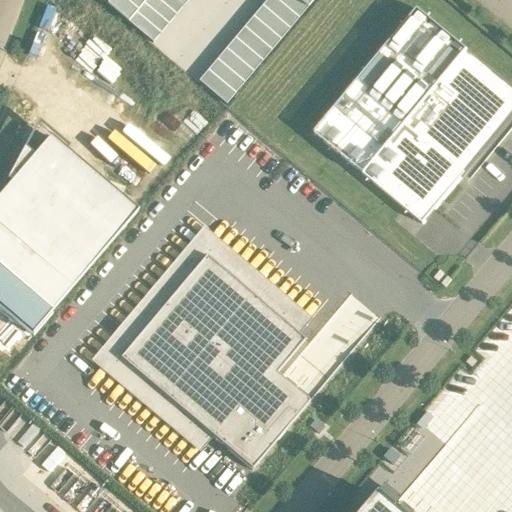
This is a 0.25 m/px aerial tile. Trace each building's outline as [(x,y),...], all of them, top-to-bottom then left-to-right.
[(128,26),(136,16),(137,15),(119,0),(112,0),(106,7),(128,26)] [(141,0),(119,0),(137,15),(144,7),(146,4),(141,0)] [(149,0),(146,4),(144,7),(169,28),(176,19),(153,0),(149,0)] [(153,0),(176,19),(184,10),(172,0),(153,0)] [(172,0),(184,10),(192,1),(190,0),(172,0)] [(271,0),(269,0),(261,10),(289,33),(298,23),(271,0)] [(292,0),(271,0),(298,23),(307,12),(292,0)] [(314,0),(292,0),(307,12),(316,1),(314,0)] [(137,15),(136,16),(161,37),(169,28),(144,7),(137,15)] [(261,10),(252,21),(280,44),(289,33),(261,10)] [(511,89),(418,11),(314,135),(423,226),(426,223),(435,212),(511,119),(511,89)] [(136,16),(128,26),(153,47),(161,37),(136,16)] [(252,21),(243,31),(271,54),(280,44),(252,21)] [(243,31),(235,42),(262,65),(271,54),(243,31)] [(235,42),(226,53),(253,76),(262,65),(235,42)] [(226,53),(217,63),(244,86),(253,76),(226,53)] [(217,63),(208,74),(235,97),(244,86),(217,63)] [(208,74),(199,85),(226,108),(235,97),(208,74)] [(310,402),(277,375),(305,341),(206,257),(119,360),(252,471),(310,402)] [(22,443),(32,425),(18,417),(8,434),(22,443)] [(362,511),(392,511),(375,497),(362,511)]
